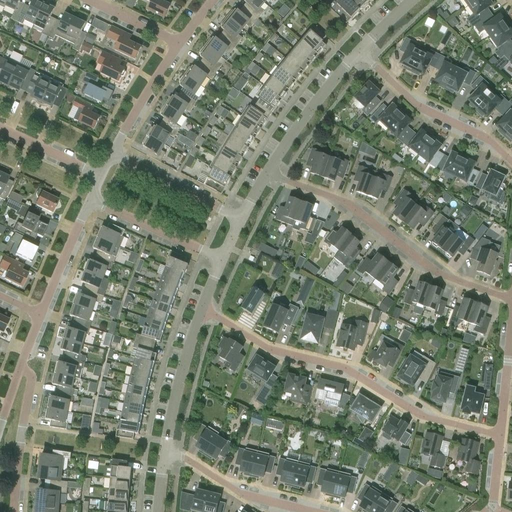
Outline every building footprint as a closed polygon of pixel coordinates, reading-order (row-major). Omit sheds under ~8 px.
[(6,7),(9,0),(0,0),(0,6),(5,9),(6,7)] [(17,22),(25,7),(19,5),(21,0),(9,0),(6,7),(16,11),(12,19),(17,22)] [(37,21),(45,4),(43,3),(44,2),(40,0),(34,0),(30,10),(25,7),(17,22),(23,25),(27,17),(37,21)] [(165,18),(171,6),(165,3),(166,0),(145,0),(152,3),(148,10),(165,18)] [(245,10),(258,20),(265,12),(261,8),(265,4),(260,0),(244,0),(249,5),(245,10)] [(329,8),(347,24),(360,11),(349,0),(342,0),(338,4),(335,2),(329,8)] [(349,0),(360,11),(368,3),(365,0),(349,0)] [(473,28),(475,26),(491,14),(488,9),(493,5),(491,2),(492,0),(478,0),(469,7),(474,15),(467,20),(473,28)] [(48,37),(55,22),(50,19),(56,8),(48,4),(47,5),(45,4),(37,21),(35,25),(45,30),(43,34),(48,37)] [(278,12),(284,17),(291,9),(285,4),(278,12)] [(227,18),(242,30),(246,25),(251,29),(258,20),(245,10),(241,15),(236,10),(235,12),(233,10),(227,18)] [(66,40),(76,19),(73,18),(74,17),(66,13),(61,25),(55,22),(48,37),(54,40),(56,35),(66,40)] [(491,38),(510,25),(505,18),(503,19),(500,16),(495,19),(491,14),(475,26),(480,33),(485,30),(491,38)] [(223,37),(227,40),(236,47),(243,38),(239,35),(242,30),(227,18),(221,25),(223,26),(222,28),(227,32),(223,37)] [(76,19),(66,40),(75,45),(73,49),(79,52),(86,37),(81,34),(86,22),(79,19),(78,20),(76,19)] [(109,25),(108,25),(106,24),(103,22),(101,26),(99,30),(105,33),(109,25)] [(281,34),(287,28),(283,25),(278,31),(281,34)] [(504,55),(511,47),(511,42),(510,41),(511,38),(511,27),(510,25),(491,38),(498,48),(497,48),(499,51),(496,54),(501,59),(504,56),(504,55)] [(136,60),(142,48),(129,42),(132,36),(113,27),(107,38),(119,43),(115,50),(136,60)] [(303,42),(319,55),(327,46),(322,42),(326,37),(316,28),(311,33),(303,42)] [(92,45),(96,37),(89,34),(86,42),(92,45)] [(274,44),(279,37),(275,34),(270,41),(274,44)] [(205,46),(221,58),(225,53),(229,56),(236,47),(227,40),(223,37),(220,42),(214,38),(213,40),(211,38),(205,46)] [(450,40),(445,38),(441,44),(445,47),(450,40)] [(400,51),(406,54),(401,64),(405,66),(404,68),(411,72),(422,52),(415,48),(416,44),(406,39),(400,51)] [(296,51),(311,64),(319,55),(303,42),(296,51)] [(84,51),(87,52),(90,45),(84,43),(80,52),(82,53),(84,51)] [(274,50),(271,47),(267,43),(262,50),(270,56),(274,50)] [(202,66),(215,75),(222,66),(218,63),(221,58),(205,46),(199,53),(201,55),(200,56),(206,61),(202,66)] [(288,60),(304,73),(311,64),(296,51),(288,60)] [(435,68),(441,56),(431,51),(429,55),(422,52),(411,72),(419,76),(420,74),(424,76),(429,65),(435,68)] [(126,73),(125,71),(125,70),(113,64),(116,58),(104,52),(98,63),(104,66),(101,73),(119,82),(122,77),(124,77),(126,73)] [(259,63),(264,56),(260,53),(255,60),(259,63)] [(446,90),(456,69),(449,65),(451,61),(441,56),(435,68),(441,71),(435,82),(439,84),(438,86),(446,90)] [(3,58),(0,63),(0,76),(1,77),(0,78),(0,81),(4,84),(5,85),(7,87),(9,88),(20,64),(10,59),(8,61),(3,58)] [(281,69),(297,82),(304,73),(288,60),(285,58),(278,67),(281,69)] [(251,72),(256,66),(252,63),(247,69),(251,72)] [(28,90),(35,74),(30,71),(31,69),(20,64),(9,88),(11,89),(12,89),(15,89),(20,92),(22,87),(28,90)] [(184,75),(201,86),(207,77),(212,80),(215,75),(202,66),(199,71),(193,67),(192,69),(190,67),(184,75)] [(274,79),(290,91),(297,82),(281,69),(274,79)] [(456,69),(446,90),(453,94),(454,91),(458,93),(464,83),(470,86),(476,74),(465,69),(464,73),(456,69)] [(37,72),(35,74),(28,90),(34,93),(32,97),(36,99),(38,101),(39,103),(42,104),(53,80),(37,72)] [(109,102),(114,93),(104,88),(103,88),(97,85),(100,79),(87,73),(82,83),(90,86),(85,95),(102,103),(103,100),(109,102)] [(183,95),(196,104),(199,99),(195,96),(201,86),(184,75),(179,83),(181,84),(180,86),(186,90),(183,95)] [(263,86),(283,100),(290,91),(274,79),(270,76),(263,86)] [(476,111),(492,94),(486,88),(489,85),(481,77),(472,87),(477,92),(469,100),(472,103),(470,105),(476,111)] [(61,106),(69,90),(63,87),(64,85),(53,80),(42,104),(43,105),(45,105),(48,105),(53,107),(55,103),(61,106)] [(363,108),(365,107),(366,108),(363,111),(368,116),(381,103),(376,98),(380,93),(377,90),(379,88),(371,81),(363,88),(364,89),(355,98),(356,99),(355,100),(355,101),(355,102),(355,104),(355,106),(357,108),(358,109),(360,109),(362,109),(363,108)] [(257,104),(272,115),(283,100),(263,86),(256,95),(261,99),(257,104)] [(509,104),(501,96),(498,99),(492,94),(476,111),(483,117),(484,115),(488,118),(496,109),(500,114),(509,104)] [(165,105),(182,115),(186,110),(190,113),(196,104),(183,95),(179,100),(173,96),(172,98),(170,97),(165,105)] [(76,100),(73,105),(79,108),(74,119),(94,129),(100,118),(88,112),(91,107),(76,100)] [(505,137),(511,129),(511,100),(511,101),(509,104),(500,114),(505,118),(497,127),(500,130),(498,131),(505,137)] [(245,119),(261,130),(272,115),(257,104),(253,110),(248,106),(241,116),(245,119)] [(164,125),(178,133),(181,128),(176,125),(182,115),(165,105),(160,113),(162,114),(161,116),(167,120),(164,125)] [(388,129),(404,112),(398,106),(396,108),(393,105),(389,110),(384,105),(371,119),(376,124),(379,121),(388,129)] [(220,116),(225,109),(221,107),(216,114),(220,116)] [(403,143),(413,132),(407,127),(412,123),(409,120),(410,118),(404,112),(388,129),(397,137),(397,138),(403,143)] [(214,127),(218,120),(214,117),(210,124),(214,127)] [(366,120),(362,117),(357,122),(361,126),(366,120)] [(238,128),(255,140),(261,130),(245,119),(238,128)] [(361,126),(357,122),(352,128),(356,131),(361,126)] [(147,136),(165,145),(170,136),(175,138),(178,133),(164,125),(161,130),(155,127),(154,129),(152,127),(147,136)] [(229,136),(249,149),(255,140),(238,128),(235,126),(229,136)] [(207,137),(212,130),(208,127),(203,134),(207,137)] [(196,141),(198,134),(189,131),(186,138),(196,141)] [(419,155),(433,137),(427,132),(425,134),(422,131),(418,136),(413,132),(403,143),(409,148),(410,148),(419,155)] [(165,145),(147,136),(142,144),(144,145),(143,147),(150,150),(147,156),(161,163),(166,153),(161,151),(165,145)] [(222,146),(243,159),(249,149),(229,136),(222,146)] [(436,168),(444,156),(438,152),(442,147),(439,144),(440,142),(433,137),(419,155),(429,163),(436,168)] [(201,147),(205,140),(201,138),(197,145),(201,147)] [(216,142),(211,151),(217,154),(221,146),(216,142)] [(359,152),(367,155),(370,147),(362,143),(359,152)] [(220,158),(237,169),(243,159),(222,146),(216,156),(220,158)] [(195,148),(191,155),(195,157),(199,150),(195,148)] [(314,165),(311,174),(323,178),(330,158),(319,154),(319,152),(313,149),(308,163),(314,165)] [(455,177),(465,156),(457,153),(456,155),(452,153),(450,159),(444,156),(436,168),(444,173),(444,172),(455,177)] [(196,158),(195,157),(191,155),(189,159),(185,166),(191,169),(196,158)] [(466,183),(473,186),(479,173),(473,170),(476,164),(472,162),(473,160),(465,156),(455,177),(466,183)] [(214,169),(231,179),(237,169),(220,158),(214,169)] [(349,162),(342,160),(342,162),(330,158),(323,178),(335,182),(338,174),(344,176),(349,162)] [(360,167),(356,178),(361,180),(357,192),(367,196),(376,173),(360,167)] [(205,186),(222,195),(231,179),(214,169),(208,179),(205,186)] [(9,178),(4,176),(3,173),(1,172),(0,171),(0,198),(5,201),(12,185),(7,183),(9,178)] [(503,205),(504,192),(499,190),(502,185),(507,176),(496,171),(495,173),(492,171),(489,177),(483,175),(476,188),(483,191),(492,195),(490,199),(503,205)] [(388,190),(392,178),(376,173),(367,196),(378,200),(382,188),(388,190)] [(52,213),(54,208),(56,208),(58,204),(57,202),(58,201),(56,200),(56,198),(54,198),(48,196),(49,194),(39,189),(36,195),(37,198),(39,199),(36,205),(52,213)] [(397,200),(402,204),(393,215),(404,223),(417,206),(410,201),(413,197),(405,190),(397,200)] [(20,204),(23,198),(12,192),(8,199),(20,204)] [(471,197),(468,203),(475,206),(477,203),(475,198),(471,197)] [(276,220),(287,224),(288,219),(295,221),(302,202),(290,198),(286,209),(280,207),(276,220)] [(20,205),(8,199),(5,206),(16,212),(15,215),(24,219),(29,209),(19,205),(20,205)] [(302,202),(295,221),(302,224),(300,229),(311,233),(315,220),(310,218),(314,207),(302,202)] [(427,223),(434,214),(426,207),(423,211),(417,206),(404,223),(414,231),(422,220),(427,223)] [(15,232),(34,241),(37,236),(42,238),(48,227),(37,222),(38,220),(27,215),(23,225),(19,224),(15,232)] [(441,232),(432,242),(443,250),(454,235),(447,230),(452,225),(448,222),(449,221),(443,217),(435,227),(441,232)] [(317,221),(312,236),(317,238),(324,223),(317,221)] [(125,230),(109,223),(107,230),(102,228),(98,238),(121,248),(125,238),(122,237),(125,230)] [(325,242),(330,246),(331,245),(339,251),(351,236),(351,237),(352,236),(343,229),(337,237),(332,233),(325,242)] [(489,229),(484,235),(492,242),(497,235),(489,229)] [(479,241),(483,235),(478,231),(473,237),(479,241)] [(34,242),(15,233),(11,241),(20,245),(15,255),(31,263),(38,250),(31,247),(34,242)] [(467,252),(475,241),(469,237),(464,243),(454,235),(443,250),(453,258),(461,247),(467,252)] [(343,265),(348,269),(359,254),(354,251),(360,243),(351,237),(351,236),(339,251),(334,258),(344,265),(343,265)] [(115,257),(117,257),(121,248),(98,238),(93,249),(98,251),(96,257),(112,263),(115,257)] [(496,261),(498,255),(488,251),(491,242),(482,238),(473,250),(471,256),(478,259),(481,260),(477,272),(490,276),(493,268),(495,268),(497,262),(496,261)] [(260,253),(264,246),(257,242),(256,242),(253,249),(260,253)] [(185,274),(189,266),(184,264),(187,258),(171,251),(168,258),(170,259),(167,267),(185,274)] [(358,271),(364,275),(366,272),(376,280),(389,263),(378,255),(371,265),(366,261),(358,271)] [(19,263),(5,256),(0,265),(0,268),(8,272),(4,279),(21,287),(28,274),(16,268),(19,263)] [(104,278),(107,268),(110,269),(112,263),(96,257),(93,263),(89,261),(85,272),(104,278)] [(305,260),(300,257),(294,269),(299,271),(305,260)] [(308,271),(312,266),(307,262),(304,267),(308,271)] [(271,275),(279,278),(284,267),(276,263),(271,275)] [(391,281),(399,271),(389,263),(376,280),(385,287),(383,290),(389,294),(396,285),(391,281)] [(163,276),(182,283),(185,274),(167,267),(163,276)] [(110,280),(104,278),(85,272),(81,282),(86,284),(84,290),(104,297),(110,280)] [(332,287),(336,290),(348,275),(344,272),(332,287)] [(160,284),(178,291),(182,283),(163,276),(160,284)] [(307,278),(300,295),(307,298),(315,281),(307,278)] [(346,294),(352,287),(345,282),(340,289),(346,294)] [(408,292),(404,303),(412,306),(413,303),(424,307),(431,287),(419,283),(415,294),(408,292)] [(157,293),(166,296),(175,300),(178,291),(160,284),(157,293)] [(439,303),(443,291),(431,287),(424,307),(436,311),(435,314),(442,317),(446,305),(439,303)] [(265,296),(254,289),(241,309),(253,316),(265,296)] [(74,305),(93,311),(96,301),(102,303),(104,297),(84,290),(82,296),(77,295),(74,305)] [(154,302),(172,308),(175,300),(166,296),(157,293),(154,302)] [(125,302),(129,303),(133,304),(134,301),(131,297),(127,295),(125,302)] [(380,308),(386,313),(393,303),(387,299),(380,308)] [(455,309),(450,323),(456,325),(458,319),(469,323),(477,301),(471,299),(471,302),(464,299),(461,311),(455,309)] [(474,331),(485,335),(490,321),(484,319),(488,308),(482,306),(483,303),(477,301),(469,323),(476,326),(474,331)] [(151,310),(161,314),(169,317),(172,308),(154,302),(151,310)] [(73,324),(90,329),(92,322),(89,321),(93,311),(74,305),(70,316),(75,317),(73,324)] [(298,309),(291,306),(288,312),(274,306),(264,328),(279,334),(284,321),(292,324),(298,309)] [(112,310),(110,317),(116,319),(118,313),(112,310)] [(148,319),(166,325),(169,317),(161,314),(151,310),(148,319)] [(334,330),(338,312),(328,310),(324,328),(334,330)] [(371,323),(378,325),(381,312),(374,310),(371,323)] [(0,331),(3,333),(9,321),(0,316),(0,331)] [(317,343),(323,320),(308,316),(302,340),(317,343)] [(145,328),(164,334),(166,325),(148,319),(145,328)] [(337,347),(354,351),(355,345),(362,347),(367,324),(355,321),(353,328),(342,326),(337,347)] [(64,339),(83,345),(86,334),(88,335),(90,329),(73,324),(71,330),(67,328),(64,339)] [(135,342),(155,347),(157,341),(161,343),(164,334),(145,328),(142,336),(137,335),(135,342)] [(399,340),(406,344),(412,334),(404,330),(399,340)] [(235,373),(243,361),(237,357),(243,348),(230,340),(230,341),(225,338),(219,347),(224,350),(220,357),(228,362),(225,366),(235,373)] [(85,363),(87,356),(80,355),(83,345),(64,339),(61,350),(66,352),(64,358),(85,363)] [(131,357),(136,358),(155,364),(157,355),(153,353),(155,347),(135,342),(131,357)] [(386,368),(392,358),(397,360),(404,347),(394,342),(391,347),(384,343),(378,354),(373,352),(369,359),(386,368)] [(456,371),(458,372),(462,373),(464,366),(469,351),(462,349),(457,364),(456,371)] [(116,360),(118,354),(114,353),(110,351),(108,358),(116,360)] [(265,384),(273,389),(277,378),(272,374),(275,368),(268,364),(263,361),(257,357),(248,370),(254,374),(252,377),(259,381),(261,378),(266,382),(265,384)] [(429,379),(436,364),(423,357),(420,363),(411,357),(407,363),(406,362),(402,368),(403,369),(398,377),(402,380),(401,381),(409,387),(410,385),(413,387),(421,374),(429,379)] [(88,368),(89,364),(85,363),(64,358),(62,364),(58,363),(55,374),(74,378),(75,378),(80,379),(82,369),(83,369),(84,367),(88,368)] [(134,367),(153,372),(155,364),(136,358),(134,367)] [(131,376),(142,379),(150,381),(153,372),(134,367),(131,376)] [(441,404),(443,403),(445,404),(448,393),(455,395),(460,378),(451,376),(441,373),(440,378),(438,377),(436,384),(434,383),(432,392),(434,393),(432,400),(434,401),(435,402),(441,404)] [(56,392),(73,396),(75,389),(72,388),(74,378),(55,374),(53,385),(58,386),(56,392)] [(281,389),(285,391),(285,393),(293,395),(291,401),(307,405),(311,388),(304,386),(306,380),(298,378),(299,376),(291,374),(291,376),(289,376),(287,384),(282,383),(281,389)] [(129,385),(148,390),(150,381),(142,379),(131,376),(129,385)] [(325,405),(338,408),(345,411),(350,396),(341,393),(343,387),(320,381),(316,399),(326,401),(325,405)] [(127,394),(136,397),(146,399),(148,390),(129,385),(127,394)] [(484,397),(474,394),(475,389),(467,387),(461,410),(463,411),(463,413),(470,415),(471,413),(480,415),(484,397)] [(48,409),(68,412),(69,402),(72,402),(73,396),(56,392),(55,399),(50,398),(48,409)] [(125,403),(144,408),(146,399),(136,397),(127,394),(125,403)] [(360,396),(351,411),(357,415),(354,419),(363,424),(365,420),(372,424),(381,409),(360,396)] [(123,413),(133,414),(143,416),(144,408),(125,403),(123,413)] [(68,412),(48,409),(46,420),(51,421),(50,428),(67,430),(68,425),(68,423),(66,423),(68,412)] [(121,422),(141,425),(143,416),(133,414),(123,413),(121,422)] [(253,414),(250,422),(262,426),(264,418),(253,414)] [(81,432),(89,433),(92,417),(84,415),(81,432)] [(391,417),(382,431),(384,432),(382,435),(382,437),(389,441),(391,440),(392,438),(399,443),(399,442),(405,446),(411,436),(405,432),(409,427),(401,422),(401,423),(391,417)] [(283,422),(273,420),(268,419),(266,424),(266,427),(281,430),(283,422)] [(117,430),(116,437),(134,440),(135,434),(139,434),(141,425),(121,422),(120,430),(117,430)] [(202,426),(194,439),(199,443),(196,448),(200,450),(199,452),(205,456),(217,437),(219,434),(209,428),(208,429),(202,426)] [(366,427),(358,439),(360,441),(357,446),(364,449),(374,433),(366,427)] [(422,454),(430,456),(432,459),(430,466),(442,469),(445,457),(438,455),(443,438),(441,437),(441,434),(435,433),(433,435),(427,434),(425,441),(423,442),(422,447),(423,449),(422,454)] [(216,461),(220,455),(225,459),(233,445),(228,442),(227,444),(217,437),(205,456),(211,460),(212,458),(216,461)] [(459,453),(457,460),(466,463),(467,465),(465,472),(477,475),(480,463),(473,461),(478,444),(462,440),(461,446),(459,445),(457,452),(459,453)] [(239,450),(236,465),(242,466),(240,472),(245,473),(244,475),(251,477),(258,452),(246,449),(246,451),(239,450)] [(71,460),(72,454),(54,451),(53,457),(42,456),(42,458),(40,457),(39,467),(62,470),(65,470),(67,469),(68,459),(71,460)] [(263,478),(265,472),(271,474),(275,458),(269,457),(269,455),(258,452),(251,477),(258,479),(259,477),(263,478)] [(397,464),(398,464),(405,466),(407,460),(399,458),(397,464)] [(282,477),(281,482),(285,484),(285,486),(292,487),(298,462),(287,459),(286,461),(280,460),(276,475),(282,477)] [(111,460),(110,467),(112,467),(111,478),(131,481),(132,474),(133,474),(134,469),(127,469),(128,462),(111,460)] [(312,484),(316,469),(309,467),(310,465),(298,462),(292,487),(299,489),(300,487),(304,488),(306,482),(312,484)] [(395,474),(400,467),(393,464),(389,471),(395,474)] [(50,486),(68,488),(68,482),(60,481),(62,470),(39,467),(38,477),(40,478),(40,479),(50,480),(50,486)] [(317,485),(323,487),(322,493),(326,494),(326,496),(333,498),(339,472),(327,470),(327,471),(321,470),(317,485)] [(434,478),(441,480),(443,473),(436,471),(434,478)] [(350,477),(351,475),(339,472),(333,498),(340,499),(340,498),(345,499),(346,493),(352,494),(356,479),(350,477)] [(110,490),(130,492),(131,481),(111,478),(110,490)] [(469,482),(462,480),(460,487),(460,488),(467,490),(467,491),(469,492),(469,494),(474,495),(475,493),(478,484),(469,482)] [(35,503),(60,505),(61,493),(67,494),(68,488),(50,486),(49,492),(38,491),(38,493),(36,493),(35,503)] [(366,486),(358,499),(363,502),(360,508),(364,510),(363,511),(371,511),(383,494),(372,487),(371,489),(366,486)] [(84,496),(90,496),(90,494),(93,494),(93,488),(90,488),(85,487),(84,496)] [(109,501),(129,503),(130,492),(110,490),(109,501)] [(190,511),(204,511),(209,492),(202,490),(201,492),(197,491),(195,497),(189,495),(185,511),(190,511)] [(223,511),(225,504),(219,503),(220,497),(216,496),(216,494),(209,492),(204,511),(223,511)] [(392,511),(397,505),(392,502),(393,500),(383,494),(371,511),(392,511)] [(105,502),(105,510),(108,511),(107,511),(128,511),(129,503),(109,501),(108,502),(105,502)] [(59,511),(60,505),(35,503),(34,511),(59,511)]
